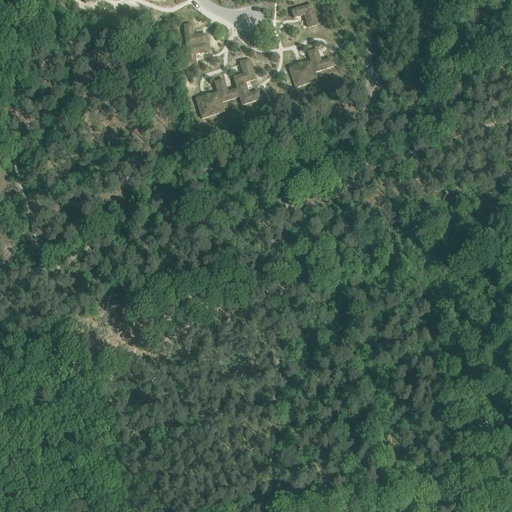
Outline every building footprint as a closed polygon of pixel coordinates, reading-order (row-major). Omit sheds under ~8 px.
[(17,1),(6,4),(8,10),(7,10),(8,15),(18,13),(17,9),(19,8),(17,1)] [(311,6),(292,11),(294,19),(304,16),(308,28),(317,26),(311,6)] [(192,26),(184,27),(186,46),(207,44),(206,35),(193,36),(192,26)] [(207,44),(186,46),(188,66),(196,65),(195,55),(208,53),(207,44)] [(317,51),(308,53),(315,73),(333,67),(331,60),(321,63),(317,51)] [(244,75),(234,79),(236,86),(245,83),(255,80),(249,60),(240,63),(244,75)] [(311,63),(289,69),(295,88),(317,81),(311,63)] [(223,81),(215,83),(221,103),(240,98),(237,90),(227,93),(223,81)] [(245,83),(236,86),(237,90),(240,98),(242,106),(261,100),(259,92),(249,96),(245,83)] [(218,94),(196,101),(202,119),(224,113),(218,94)]
